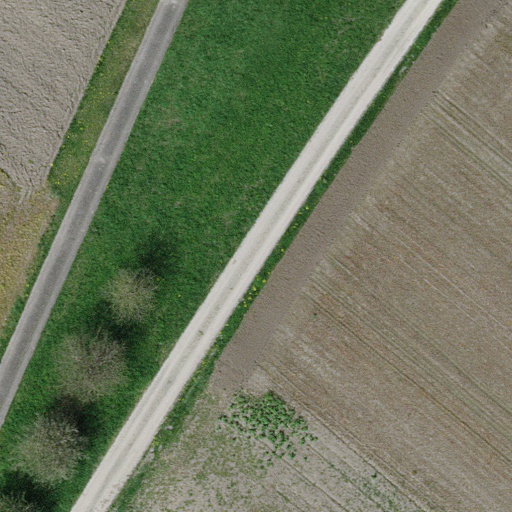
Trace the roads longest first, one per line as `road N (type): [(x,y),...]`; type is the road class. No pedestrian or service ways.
road 1 (track): [(86,511),(423,0)]
road 2 (track): [(0,416),(174,0)]
